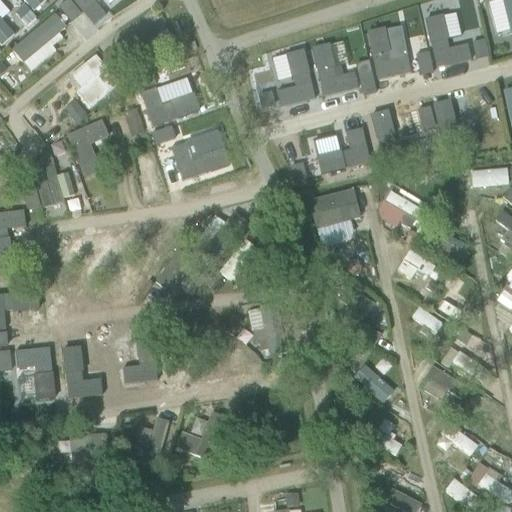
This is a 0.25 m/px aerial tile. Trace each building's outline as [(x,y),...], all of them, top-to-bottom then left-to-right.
[(25,0),(36,12),(49,0),(25,0)] [(81,19),(102,0),(71,0),(68,4),(81,19)] [(511,0),(496,0),(488,2),(495,34),(510,31),(511,38),(511,0)] [(23,7),(15,14),(26,27),(35,20),(23,7)] [(54,18),(13,55),(30,74),(55,53),(52,50),(62,41),(58,37),(65,30),(54,18)] [(445,21),(430,23),(440,69),(474,62),(471,47),(451,52),(445,21)] [(384,30),(366,34),(376,82),(410,75),(407,59),(389,63),(387,54),(389,54),(384,30)] [(158,56),(146,31),(110,49),(123,75),(158,56)] [(484,42),(471,45),(475,62),(488,59),(484,42)] [(428,55),(415,57),(419,78),(432,75),(428,55)] [(119,85),(94,56),(82,66),(92,79),(73,94),(88,112),(119,85)] [(0,80),(11,71),(0,58),(0,80)] [(370,74),(357,78),(362,99),(375,95),(370,74)] [(176,91),(188,123),(212,114),(201,82),(176,91)] [(271,94),(257,98),(261,111),(274,108),(271,94)] [(74,103),(64,112),(76,127),(87,119),(74,103)] [(429,109),(416,112),(422,133),(434,130),(429,109)] [(495,109),(469,113),(473,139),(499,135),(495,109)] [(135,111),(123,115),(127,126),(139,122),(135,111)] [(106,140),(99,123),(65,138),(83,180),(99,174),(88,147),(106,140)] [(347,161),(365,156),(358,128),(340,133),(347,161)] [(171,129),(150,136),(154,148),(175,141),(171,129)] [(183,153),(185,192),(201,191),(199,152),(183,153)] [(309,157),(310,166),(334,163),(333,154),(309,157)] [(165,170),(181,169),(180,155),(164,155),(165,170)] [(147,202),(163,198),(154,164),(138,169),(147,202)] [(302,166),(289,169),(293,186),(294,190),(295,190),(307,186),(302,166)] [(52,168),(31,173),(41,210),(63,205),(52,168)] [(472,171),(472,187),(509,186),(508,169),(472,171)] [(387,186),(377,186),(377,196),(382,196),(387,191),(387,186)] [(511,190),(510,190),(503,204),(511,208),(511,190)] [(413,231),(425,213),(392,191),(375,216),(395,229),(400,223),(413,231)] [(360,221),(352,192),(307,204),(314,231),(360,221)] [(22,213),(0,215),(0,266),(12,265),(8,239),(7,240),(6,231),(25,229),(22,213)] [(213,243),(225,223),(215,217),(203,237),(213,243)] [(254,228),(246,238),(257,247),(265,237),(254,228)] [(503,245),(497,254),(508,261),(511,255),(511,235),(508,232),(500,242),(503,245)] [(412,233),(406,243),(413,247),(419,238),(412,233)] [(438,237),(430,248),(460,269),(468,257),(438,237)] [(435,285),(443,271),(409,252),(398,273),(413,281),(416,275),(435,285)] [(350,264),(343,273),(353,279),(359,270),(350,264)] [(0,316),(8,321),(26,291),(0,275),(0,316)] [(448,276),(443,283),(451,289),(456,281),(448,276)] [(430,282),(426,289),(433,294),(437,287),(430,282)] [(437,288),(428,303),(457,321),(466,306),(437,288)] [(511,311),(511,309),(511,295),(504,290),(496,302),(511,311)] [(372,350),(382,335),(363,323),(375,305),(355,293),(341,315),(357,325),(350,336),(372,350)] [(419,309),(412,320),(437,335),(444,323),(419,309)] [(469,313),(462,324),(469,328),(476,318),(469,313)] [(360,347),(354,358),(364,364),(370,353),(360,347)] [(450,350),(439,365),(447,371),(458,355),(450,350)] [(9,353),(0,354),(0,374),(11,373),(9,353)] [(382,407),(396,392),(366,364),(352,379),(382,407)] [(432,369),(422,390),(458,406),(468,385),(432,369)] [(256,432),(250,433),(252,451),(289,449),(285,404),(269,406),(269,411),(255,412),(256,432)] [(471,404),(460,423),(487,437),(497,419),(471,404)] [(444,405),(437,416),(450,424),(457,413),(444,405)] [(181,436),(175,451),(210,465),(214,457),(227,422),(210,415),(199,443),(181,436)] [(155,471),(168,425),(154,422),(151,433),(138,430),(133,447),(145,451),(141,467),(155,471)] [(471,457),(479,446),(456,427),(447,438),(471,457)] [(375,433),(369,443),(394,459),(401,448),(387,440),(375,433)] [(105,437),(67,440),(71,482),(108,479),(105,437)] [(511,483),(499,477),(508,458),(488,448),(470,483),(511,504),(511,483)] [(169,458),(164,471),(178,477),(183,464),(169,458)] [(366,458),(362,466),(370,470),(374,461),(366,458)] [(465,471),(459,479),(465,484),(471,475),(465,471)] [(115,475),(113,486),(126,488),(128,477),(115,475)] [(448,497),(474,511),(481,511),(487,502),(456,484),(448,497)] [(295,495),(285,496),(287,509),(297,507),(295,495)]
